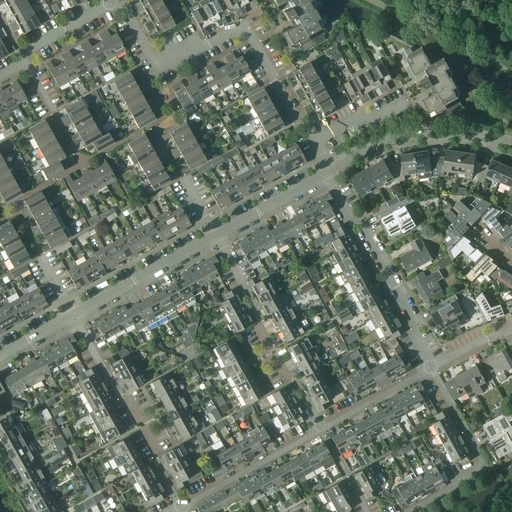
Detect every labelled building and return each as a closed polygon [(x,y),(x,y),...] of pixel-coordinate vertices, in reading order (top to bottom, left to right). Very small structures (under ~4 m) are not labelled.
[(0,5),(0,8),(1,10),(19,0),(4,0),(6,2),(0,5)] [(10,10),(13,15),(29,6),(25,0),(19,0),(1,10),(3,14),(10,10)] [(133,5),(136,9),(152,0),(139,0),(140,2),(133,5)] [(145,10),(148,15),(165,6),(161,0),(152,0),(136,9),(138,13),(145,10)] [(221,0),(214,0),(210,2),(224,26),(228,23),(224,16),(229,14),(221,0)] [(234,0),(221,0),(229,14),(235,11),(238,17),(242,15),(234,0)] [(246,0),(234,0),(242,15),(246,13),(243,6),(248,3),(246,0)] [(283,12),(288,21),(292,19),(295,25),(281,33),(289,48),(290,47),(294,48),(300,45),(304,52),(325,40),(320,30),(321,29),(321,28),(320,28),(315,21),(319,19),(314,9),(312,9),(308,2),(311,0),(273,0),(277,7),(289,0),(290,0),(293,6),(283,12)] [(210,2),(201,7),(210,24),(216,21),(220,28),(224,26),(210,2)] [(199,3),(189,9),(204,36),(209,34),(205,27),(210,24),(201,7),(199,3)] [(9,24),(11,28),(34,15),(29,6),(13,15),(16,21),(9,24)] [(144,24),(146,28),(170,15),(165,6),(148,15),(151,20),(144,24)] [(34,15),(11,28),(13,32),(20,28),(23,34),(40,25),(34,15)] [(170,15),(146,28),(148,32),(155,29),(158,34),(175,25),(170,15)] [(107,30),(103,32),(116,56),(126,50),(116,33),(111,37),(107,30)] [(103,41),(97,44),(106,61),(116,56),(103,32),(99,34),(103,41)] [(88,40),(84,43),(97,66),(106,61),(97,44),(92,47),(88,40)] [(84,52),(78,55),(88,71),(97,66),(84,43),(80,45),(84,52)] [(3,45),(0,46),(0,58),(15,50),(13,46),(6,50),(3,45)] [(458,98),(460,97),(455,89),(458,88),(452,77),(451,78),(447,70),(451,68),(445,58),(432,65),(422,47),(408,55),(408,56),(410,55),(414,63),(410,65),(416,75),(428,68),(432,75),(421,80),(427,90),(430,88),(434,94),(420,102),(428,116),(429,116),(433,117),(438,114),(442,121),(464,109),(458,98)] [(336,48),(329,52),(333,60),(340,56),(336,48)] [(69,51),(65,53),(78,77),(88,71),(78,55),(73,58),(69,51)] [(65,62),(59,65),(69,82),(78,77),(65,53),(61,55),(65,62)] [(232,53),(228,55),(241,78),(251,73),(242,56),(236,59),(232,53)] [(228,64),(223,67),(232,84),(241,78),(228,55),(224,57),(228,64)] [(371,64),(373,68),(386,92),(390,90),(387,83),(393,79),(381,58),(371,64)] [(295,76),(298,82),(315,73),(319,70),(314,60),(286,76),(288,80),(295,76)] [(69,82),(59,65),(54,68),(50,61),(46,64),(59,87),(69,82)] [(213,63),(209,65),(222,89),(232,84),(223,67),(217,70),(213,63)] [(373,68),(371,64),(362,69),(373,90),(379,87),(382,94),(386,92),(373,68)] [(209,74),(204,77),(213,94),(222,89),(209,65),(205,68),(209,74)] [(112,81),(118,91),(135,82),(132,76),(139,72),(136,68),(112,81)] [(373,90),(362,69),(352,74),(355,79),(368,102),(372,100),(368,93),(373,90)] [(294,91),(297,95),(320,82),(315,73),(298,82),(301,87),(294,91)] [(195,74),(191,76),(204,99),(213,94),(204,77),(198,80),(195,74)] [(190,85),(185,88),(184,88),(194,105),(204,99),(191,76),(186,78),(190,85)] [(368,102),(355,79),(345,84),(354,101),(360,98),(363,105),(368,102)] [(13,85),(8,88),(17,104),(27,99),(16,80),(12,83),(13,85)] [(184,88),(185,88),(181,81),(171,87),(187,114),(196,109),(194,105),(184,88)] [(118,91),(123,101),(147,87),(145,83),(138,87),(135,82),(118,91)] [(306,95),(309,101),(325,91),(320,82),(297,95),(299,99),(306,95)] [(257,83),(247,88),(250,93),(259,88),(257,83)] [(123,101),(128,110),(145,100),(142,95),(149,91),(147,87),(123,101)] [(246,98),(252,107),(269,98),(266,93),(268,92),(265,87),(246,98)] [(1,89),(0,89),(0,96),(8,110),(10,113),(19,108),(17,104),(8,88),(2,91),(1,89)] [(305,110),(307,114),(331,101),(325,91),(309,101),(312,106),(305,110)] [(60,118),(63,122),(87,108),(81,98),(64,108),(67,114),(60,118)] [(252,107),(257,117),(276,106),(274,102),(272,104),(269,98),(252,107)] [(128,110),(134,119),(157,106),(155,102),(148,106),(145,100),(128,110)] [(331,101),(307,114),(310,118),(316,114),(320,120),(336,111),(331,101)] [(157,106),(134,119),(139,129),(156,120),(153,114),(160,110),(157,106)] [(257,117),(262,126),(279,117),(276,112),(278,110),(276,106),(257,117)] [(72,122),(75,127),(92,118),(87,108),(63,122),(65,126),(72,122)] [(279,117),(262,126),(259,128),(264,138),(287,126),(284,121),(282,122),(279,117)] [(71,136),(73,141),(97,127),(92,118),(75,127),(78,133),(71,136)] [(28,128),(33,138),(57,125),(54,121),(48,125),(44,119),(28,128)] [(171,136),(174,142),(191,133),(185,123),(162,136),(165,140),(171,136)] [(33,138),(38,148),(55,138),(52,133),(59,129),(57,125),(33,138)] [(101,125),(97,127),(73,141),(75,145),(82,141),(85,146),(102,137),(102,136),(106,134),(101,125)] [(171,151),(173,155),(196,142),(200,140),(194,131),(191,133),(174,142),(177,147),(171,151)] [(102,137),(85,146),(88,150),(94,147),(98,152),(114,143),(108,133),(106,134),(102,136),(102,137)] [(127,143),(133,153),(156,140),(154,135),(147,139),(144,133),(127,143)] [(38,148),(44,157),(67,144),(65,140),(58,144),(55,138),(38,148)] [(268,139),(259,145),(262,150),(267,147),(266,147),(271,144),(268,139)] [(134,165),(138,162),(155,153),(152,147),(158,144),(156,140),(133,153),(128,155),(134,165)] [(182,155),(185,161),(201,151),(196,142),(173,155),(175,159),(182,155)] [(44,157),(49,166),(66,157),(63,152),(69,148),(67,144),(44,157)] [(296,144),(286,149),(296,166),(301,163),(302,165),(307,163),(296,144)] [(286,149),(277,155),(287,174),(292,171),(290,169),(296,166),(286,149)] [(449,171),(459,173),(461,153),(450,151),(450,150),(447,150),(446,154),(447,154),(446,161),(438,161),(438,163),(439,176),(439,177),(449,177),(449,171)] [(201,151),(185,161),(188,166),(181,170),(183,174),(207,161),(201,151)] [(429,151),(415,153),(418,173),(419,180),(439,177),(439,176),(438,163),(431,163),(429,151)] [(138,162),(143,171),(167,158),(164,154),(158,158),(155,153),(138,162)] [(405,175),(418,173),(415,153),(401,155),(403,167),(396,169),(400,182),(405,180),(405,175)] [(478,182),(478,181),(482,165),(483,163),(475,161),(475,158),(476,158),(477,154),(473,154),(461,153),(459,173),(466,174),(465,178),(478,182)] [(277,155),(267,160),(277,177),(282,174),(283,176),(287,174),(277,155)] [(102,165),(97,168),(106,185),(116,180),(103,156),(99,159),(102,165)] [(49,166),(42,170),(48,180),(64,171),(61,165),(68,161),(66,157),(49,166)] [(139,174),(144,183),(165,172),(162,166),(169,162),(167,158),(143,171),(139,174)] [(487,177),(499,182),(506,165),(493,159),(489,168),(482,165),(478,181),(484,183),(487,177)] [(267,160),(258,165),(269,184),(273,182),(271,180),(277,177),(267,160)] [(400,184),(400,182),(396,169),(395,165),(387,167),(384,161),(368,169),(378,187),(384,183),(385,184),(388,182),(388,181),(394,178),(397,185),(400,184)] [(210,169),(208,164),(198,170),(200,175),(210,169)] [(252,164),(246,167),(248,170),(258,187),(263,184),(265,186),(269,184),(258,165),(254,167),(252,164)] [(0,181),(12,175),(6,165),(0,168),(0,181)] [(511,167),(506,165),(499,182),(511,188),(508,194),(511,196),(511,167)] [(90,169),(86,171),(97,190),(106,185),(97,168),(92,171),(90,169)] [(372,190),(378,187),(368,169),(353,178),(362,196),(368,192),(368,193),(372,191),(372,190)] [(248,170),(239,176),(249,195),(253,192),(252,190),(258,187),(248,170)] [(83,176),(78,179),(87,196),(97,190),(86,171),(82,174),(83,176)] [(165,172),(144,183),(150,193),(177,178),(175,173),(168,177),(165,172)] [(0,193),(17,184),(12,175),(0,181),(0,193)] [(87,196),(78,179),(73,182),(69,175),(64,178),(77,201),(87,196)] [(239,176),(229,181),(239,198),(244,195),(245,197),(249,195),(239,176)] [(126,181),(122,183),(127,193),(131,190),(126,181)] [(229,181),(220,186),(230,205),(235,203),(233,201),(239,198),(229,181)] [(17,184),(0,193),(0,198),(2,198),(6,203),(22,194),(17,184)] [(169,186),(159,191),(162,196),(172,190),(169,186)] [(230,205),(220,186),(210,192),(219,209),(225,205),(226,208),(230,205)] [(20,210),(22,214),(46,201),(40,191),(24,200),(27,206),(20,210)] [(328,192),(314,201),(323,218),(325,222),(335,216),(330,207),(334,204),(335,204),(329,192),(328,192)] [(460,200),(453,208),(471,226),(481,216),(493,204),(482,199),(475,207),(471,204),(468,208),(460,200)] [(31,214),(34,220),(51,210),(46,201),(22,214),(25,218),(31,214)] [(306,203),(303,204),(314,223),(323,218),(314,201),(307,204),(306,203)] [(390,208),(381,213),(384,217),(382,218),(387,228),(384,229),(391,240),(396,237),(397,238),(405,234),(404,232),(416,226),(402,201),(390,208)] [(374,217),(381,213),(390,208),(386,202),(371,210),(374,217)] [(294,212),(295,213),(296,213),(304,229),(305,228),(314,223),(303,204),(300,206),(301,208),(294,212)] [(493,204),(481,216),(494,234),(498,231),(504,239),(511,232),(511,225),(509,227),(507,223),(503,227),(495,217),(503,208),(493,204)] [(31,229),(33,233),(60,218),(55,208),(51,210),(34,220),(37,225),(31,229)] [(181,208),(172,213),(182,232),(186,230),(185,228),(191,224),(181,208)] [(444,239),(448,250),(462,235),(471,226),(453,208),(445,216),(453,223),(449,227),(452,230),(444,239)] [(170,210),(160,215),(171,235),(177,232),(178,234),(182,232),(172,213),(170,210)] [(293,218),(288,221),(297,238),(307,233),(305,228),(304,229),(296,213),(295,213),(291,216),(293,218)] [(151,220),(152,222),(161,238),(160,238),(163,243),(167,240),(166,238),(171,235),(160,215),(151,220)] [(0,225),(0,238),(15,231),(12,225),(19,221),(16,217),(0,225)] [(42,233),(45,238),(65,227),(60,218),(33,233),(35,237),(42,233)] [(421,225),(414,229),(416,232),(429,225),(426,219),(420,223),(421,225)] [(281,221),(277,224),(288,244),(297,238),(288,221),(282,224),(281,221)] [(152,222),(142,227),(153,246),(157,243),(155,241),(160,238),(161,238),(152,222)] [(274,229),(269,231),(276,244),(275,245),(278,249),(288,244),(277,224),(272,226),(274,229)] [(336,228),(341,236),(347,232),(343,224),(336,228)] [(65,227),(45,238),(48,244),(41,248),(44,252),(71,237),(65,227)] [(142,227),(133,232),(142,249),(147,246),(148,248),(153,246),(142,227)] [(259,229),(256,230),(266,250),(275,245),(276,244),(269,231),(267,227),(260,230),(259,229)] [(254,234),(247,238),(257,255),(266,250),(256,230),(253,232),(254,234)] [(0,238),(0,243),(3,249),(27,236),(25,232),(18,236),(15,231),(0,238)] [(331,242),(337,251),(354,242),(350,235),(352,234),(350,231),(347,232),(341,236),(331,242)] [(133,232),(123,237),(134,256),(138,254),(137,252),(142,249),(133,232)] [(331,233),(322,238),(326,244),(335,239),(331,233)] [(463,250),(476,263),(483,255),(476,248),(478,246),(462,235),(448,250),(453,261),(463,250)] [(3,249),(9,259),(25,249),(22,244),(29,240),(27,236),(3,249)] [(123,237),(114,243),(123,259),(128,256),(130,258),(134,256),(123,237)] [(259,259),(257,255),(247,238),(232,246),(234,248),(239,257),(244,254),(247,260),(250,265),(259,259)] [(424,244),(421,239),(411,244),(414,249),(400,257),(409,273),(433,259),(424,244)] [(333,253),(339,263),(361,250),(359,247),(357,248),(354,242),(337,251),(333,253)] [(114,243),(104,248),(115,267),(119,265),(117,262),(123,259),(114,243)] [(67,249),(65,244),(55,249),(57,254),(67,249)] [(94,254),(95,256),(96,255),(104,270),(109,267),(110,269),(115,267),(104,248),(94,254)] [(25,249),(9,259),(14,269),(38,256),(35,251),(28,255),(25,249)] [(339,263),(344,272),(347,270),(360,263),(365,261),(361,254),(363,253),(361,250),(339,263)] [(494,282),(498,278),(497,278),(504,271),(498,266),(500,264),(484,253),(483,255),(476,263),(465,274),(473,281),(483,271),(494,282)] [(95,256),(86,261),(96,277),(101,274),(102,277),(107,274),(104,270),(96,255),(95,256)] [(215,256),(200,264),(209,281),(219,276),(216,270),(221,267),(215,256)] [(453,263),(450,258),(439,264),(441,269),(453,263)] [(86,261),(77,266),(87,285),(91,282),(90,280),(96,277),(86,261)] [(344,284),(348,282),(367,272),(365,268),(363,269),(360,263),(347,270),(344,272),(342,272),(343,273),(339,275),(344,284)] [(192,266),(189,267),(200,286),(209,281),(200,264),(193,267),(192,266)] [(26,265),(16,271),(19,276),(29,270),(26,265)] [(311,277),(318,273),(313,265),(306,269),(311,277)] [(87,285),(77,266),(67,271),(76,288),(82,285),(83,287),(87,285)] [(180,275),(183,279),(190,292),(191,291),(193,295),(202,290),(200,286),(189,267),(186,269),(187,271),(180,275)] [(439,270),(415,283),(425,301),(443,291),(438,281),(444,278),(439,270)] [(511,274),(505,270),(504,271),(497,278),(498,278),(511,288),(511,274)] [(348,282),(353,292),(371,282),(367,276),(369,275),(367,272),(348,282)] [(247,281),(255,297),(273,287),(276,285),(271,275),(261,280),(258,275),(247,281)] [(176,281),(173,282),(185,305),(195,299),(193,295),(191,291),(190,292),(183,279),(177,282),(176,281)] [(171,286),(164,289),(176,310),(185,305),(173,282),(170,284),(171,286)] [(353,292),(359,301),(378,291),(376,287),(374,288),(371,282),(353,292)] [(310,283),(305,286),(308,292),(313,288),(310,283)] [(38,287),(28,293),(39,312),(43,309),(42,307),(48,304),(38,287)] [(257,304),(259,307),(278,296),(273,287),(255,297),(259,303),(257,304)] [(220,303),(226,313),(243,303),(235,288),(224,295),(226,300),(220,303)] [(157,291),(154,293),(166,316),(176,310),(164,289),(158,293),(157,291)] [(364,311),(368,309),(368,308),(381,301),(378,295),(379,294),(378,291),(359,301),(364,311)] [(510,313),(506,303),(491,308),(483,292),(475,301),(486,322),(510,313)] [(28,293),(19,298),(28,315),(34,312),(35,314),(39,312),(28,293)] [(152,296),(145,300),(157,321),(166,316),(154,293),(151,295),(152,296)] [(217,294),(211,297),(216,305),(221,302),(217,294)] [(465,313),(463,314),(457,302),(459,301),(455,295),(442,302),(432,308),(435,313),(432,315),(437,323),(439,322),(445,333),(462,324),(469,320),(465,313)] [(266,316),(270,313),(283,306),(283,305),(278,296),(259,307),(261,310),(262,309),(266,316)] [(19,298),(10,303),(20,322),(24,320),(23,318),(28,315),(19,298)] [(368,309),(373,318),(393,307),(391,304),(389,305),(385,298),(381,301),(368,308),(368,309)] [(138,302),(135,303),(147,326),(157,321),(145,300),(139,303),(138,302)] [(10,303),(0,309),(9,325),(15,322),(16,324),(20,322),(10,303)] [(127,310),(126,310),(134,323),(133,324),(138,332),(147,326),(135,303),(132,305),(133,307),(127,310)] [(226,313),(231,322),(250,312),(249,309),(247,310),(243,303),(226,313)] [(271,319),(273,324),(293,313),(287,303),(283,305),(283,306),(270,313),(273,318),(271,319)] [(342,310),(340,305),(334,308),(337,313),(342,310)] [(117,308),(114,309),(124,329),(133,324),(134,323),(126,310),(127,310),(124,306),(118,310),(117,308)] [(375,329),(379,327),(396,317),(392,311),(394,310),(393,307),(373,318),(370,320),(375,329)] [(0,309),(0,308),(0,330),(1,333),(5,330),(4,328),(9,325),(0,309)] [(111,313),(105,317),(115,334),(124,329),(114,309),(111,311),(111,313)] [(250,312),(231,322),(228,324),(233,334),(254,322),(250,316),(252,315),(250,312)] [(278,327),(281,332),(298,322),(293,313),(273,324),(275,328),(278,327)] [(115,334),(105,317),(90,325),(96,336),(102,333),(105,339),(115,334)] [(396,317),(379,327),(384,337),(390,334),(393,339),(404,333),(396,317)] [(298,322),(281,332),(284,337),(281,338),(284,343),(304,332),(298,322)] [(323,327),(326,332),(335,327),(332,322),(323,327)] [(72,335),(57,343),(67,360),(77,355),(74,349),(79,346),(72,335)] [(292,352),(295,357),(312,347),(306,337),(287,348),(289,353),(292,352)] [(192,338),(182,344),(185,348),(193,344),(194,341),(192,338)] [(214,348),(219,358),(238,347),(237,344),(235,345),(231,338),(214,348)] [(199,343),(196,342),(195,349),(197,354),(203,351),(199,343)] [(50,345),(47,346),(58,366),(67,360),(57,343),(51,347),(50,345)] [(185,348),(182,344),(175,348),(177,353),(185,348)] [(295,363),(297,368),(321,355),(315,345),(312,347),(295,357),(297,362),(295,363)] [(38,354),(40,358),(41,358),(48,371),(49,371),(58,366),(47,346),(44,348),(45,350),(38,354)] [(397,354),(388,360),(397,377),(412,369),(399,346),(394,348),(397,354)] [(219,358),(225,367),(242,357),(238,351),(240,350),(238,347),(219,358)] [(483,362),(486,367),(489,374),(494,371),(500,382),(508,378),(505,372),(511,368),(511,359),(506,349),(483,362)] [(124,350),(118,353),(121,358),(127,355),(124,350)] [(107,359),(115,374),(133,365),(127,355),(121,358),(118,353),(107,359)] [(302,371),(305,375),(305,376),(318,368),(318,369),(323,366),(322,366),(326,364),(321,355),(297,368),(300,372),(302,371)] [(174,358),(178,364),(183,361),(181,358),(175,356),(174,358)] [(199,357),(193,360),(198,369),(204,366),(199,357)] [(226,378),(230,376),(249,366),(247,363),(246,364),(242,357),(225,367),(221,369),(226,378)] [(35,358),(30,361),(41,380),(51,375),(49,371),(48,371),(41,358),(40,358),(36,361),(35,358)] [(388,360),(379,365),(389,384),(392,383),(391,381),(397,377),(388,360)] [(27,366),(22,368),(32,386),(41,380),(30,361),(26,363),(27,366)] [(117,382),(119,385),(138,374),(133,365),(115,374),(119,381),(117,382)] [(379,365),(369,370),(376,383),(376,384),(378,388),(386,384),(387,385),(389,384),(379,365)] [(477,365),(464,372),(477,395),(483,392),(480,386),(492,379),(489,374),(486,367),(480,370),(477,365)] [(77,383),(83,393),(103,381),(95,366),(84,372),(87,377),(77,383)] [(230,376),(235,386),(253,376),(249,370),(251,369),(249,366),(230,376)] [(367,366),(357,371),(366,389),(368,391),(372,389),(371,386),(376,384),(376,383),(369,370),(367,366)] [(16,369),(11,371),(22,391),(32,386),(22,368),(17,371),(16,369)] [(303,385),(304,388),(323,378),(318,369),(318,368),(305,376),(305,375),(300,378),(304,384),(303,385)] [(22,391),(11,371),(7,374),(8,376),(3,379),(12,396),(22,391)] [(366,389),(357,371),(347,377),(350,383),(345,386),(351,397),(366,389)] [(83,372),(76,376),(79,381),(86,377),(83,372)] [(138,374),(119,385),(121,388),(122,387),(126,393),(147,382),(142,372),(138,374)] [(471,399),(477,395),(464,372),(447,381),(445,383),(455,400),(457,399),(467,393),(471,399)] [(152,389),(154,394),(174,383),(169,373),(151,382),(154,388),(152,389)] [(235,386),(240,395),(259,385),(258,382),(256,383),(253,376),(235,386)] [(308,391),(311,397),(328,387),(323,378),(304,388),(306,392),(308,391)] [(83,393),(88,402),(110,389),(109,386),(107,387),(103,381),(83,393)] [(159,397),(162,402),(179,392),(174,383),(154,394),(157,398),(159,397)] [(420,383),(405,391),(415,408),(424,403),(429,412),(435,409),(420,383)] [(271,394),(277,404),(296,393),(294,390),(292,391),(288,384),(271,394)] [(259,385),(240,395),(246,405),(263,396),(259,389),(261,388),(259,385)] [(328,387),(311,397),(320,412),(331,406),(328,400),(334,397),(328,387)] [(88,402),(93,411),(96,409),(97,410),(110,402),(110,403),(114,400),(110,393),(112,392),(110,389),(88,402)] [(398,393),(394,395),(405,414),(415,408),(405,391),(399,395),(398,393)] [(163,408),(165,412),(185,401),(179,392),(162,402),(165,407),(163,408)] [(277,404),(282,413),(299,404),(296,397),(297,396),(296,393),(277,404)] [(221,395),(214,398),(219,407),(225,403),(221,395)] [(386,402),(388,406),(389,406),(396,419),(405,414),(394,395),(391,396),(392,398),(386,402)] [(170,415),(173,421),(190,411),(185,401),(165,412),(167,417),(170,415)] [(93,411),(89,413),(94,423),(117,411),(115,408),(113,409),(110,403),(110,402),(97,410),(96,409),(93,411)] [(36,413),(41,410),(37,404),(32,407),(36,413)] [(299,404),(282,413),(287,423),(293,420),(296,425),(308,419),(299,404)] [(229,410),(226,405),(220,408),(223,413),(229,410)] [(381,408),(378,409),(389,429),(391,432),(400,427),(398,423),(399,423),(396,419),(389,406),(388,406),(382,410),(381,408)] [(376,413),(370,416),(379,434),(389,429),(378,409),(375,411),(376,413)] [(432,424),(437,434),(454,424),(446,409),(435,415),(438,421),(432,424)] [(117,411),(94,423),(99,433),(120,421),(117,415),(118,414),(117,411)] [(173,427),(175,431),(195,420),(190,411),(173,421),(175,426),(173,427)] [(511,419),(511,414),(510,411),(484,425),(488,432),(492,440),(490,441),(497,454),(503,451),(504,453),(511,448),(511,427),(509,421),(511,419)] [(258,418),(262,424),(270,419),(266,413),(258,418)] [(0,433),(15,426),(10,416),(0,421),(0,433)] [(56,420),(59,424),(65,421),(62,416),(56,420)] [(362,418),(359,420),(370,439),(379,434),(370,416),(363,420),(362,418)] [(199,418),(195,420),(175,431),(178,436),(180,434),(183,440),(205,428),(199,418)] [(357,423),(351,427),(360,444),(362,448),(372,443),(370,439),(359,420),(356,422),(357,423)] [(468,425),(471,431),(480,426),(476,420),(468,425)] [(120,421),(99,433),(105,443),(127,429),(125,426),(124,427),(120,421)] [(215,426),(218,430),(224,426),(222,422),(215,426)] [(413,428),(416,432),(425,427),(422,423),(413,428)] [(262,424),(252,430),(261,447),(262,447),(277,439),(270,428),(265,430),(262,424)] [(437,434),(442,443),(461,433),(459,430),(458,431),(454,424),(437,434)] [(0,440),(0,444),(1,446),(20,435),(15,426),(0,433),(0,439),(1,440),(0,440)] [(67,426),(61,429),(66,439),(72,435),(67,426)] [(203,432),(206,437),(215,432),(212,427),(203,432)] [(343,429),(340,430),(351,449),(360,444),(351,427),(344,430),(343,429)] [(55,437),(60,434),(57,428),(51,430),(55,437)] [(242,435),(244,440),(245,439),(252,452),(257,449),(258,452),(263,449),(262,447),(261,447),(252,430),(242,435)] [(351,449),(340,430),(337,432),(338,434),(331,438),(341,455),(351,449)] [(442,443),(447,453),(465,443),(461,437),(463,436),(461,433),(442,443)] [(5,449),(8,454),(26,444),(20,435),(1,446),(3,450),(5,449)] [(130,435),(107,448),(112,458),(134,446),(130,440),(132,439),(130,435)] [(62,437),(53,442),(58,451),(67,446),(62,437)] [(244,440),(235,445),(246,464),(249,462),(248,460),(255,457),(252,452),(245,439),(244,440)] [(415,440),(409,443),(413,449),(418,446),(415,440)] [(26,444),(8,454),(11,459),(9,460),(11,465),(31,454),(36,451),(31,441),(26,444)] [(315,444),(312,446),(323,465),(325,470),(335,464),(323,442),(316,446),(315,444)] [(465,443),(447,453),(453,463),(459,459),(462,465),(473,458),(465,443)] [(76,456),(82,453),(77,445),(72,448),(76,456)] [(235,445),(226,450),(236,467),(242,464),(243,465),(246,464),(235,445)] [(122,465),(141,454),(139,451),(137,452),(134,446),(112,458),(118,468),(122,465)] [(163,463),(164,466),(183,456),(178,446),(161,455),(164,462),(163,463)] [(236,467),(226,450),(224,446),(214,452),(219,461),(209,467),(215,478),(236,467)] [(310,450),(304,453),(313,470),(323,465),(312,446),(309,448),(310,450)] [(405,446),(400,449),(402,452),(403,455),(408,452),(405,446)] [(296,455),(293,457),(304,476),(313,470),(304,453),(297,457),(296,455)] [(16,468),(19,473),(36,463),(31,454),(11,465),(14,469),(16,468)] [(58,458),(50,463),(52,466),(68,458),(66,454),(58,458)] [(127,475),(132,473),(132,472),(145,465),(144,464),(141,459),(143,458),(141,454),(122,465),(127,475)] [(168,468),(172,475),(193,463),(188,454),(184,456),(183,456),(164,466),(166,469),(168,468)] [(291,460),(285,464),(294,481),(304,476),(293,457),(290,458),(291,460)] [(439,458),(433,461),(436,467),(442,463),(439,458)] [(79,461),(82,467),(87,464),(85,459),(79,461)] [(432,461),(422,466),(425,471),(435,489),(440,486),(441,488),(446,486),(444,483),(443,480),(438,471),(435,466),(432,461)] [(132,473),(137,482),(156,471),(154,468),(152,469),(149,462),(144,464),(145,465),(132,472),(132,473)] [(19,480),(22,484),(42,473),(36,463),(19,473),(21,478),(19,480)] [(193,463),(172,475),(180,489),(191,483),(203,477),(200,471),(199,472),(193,463)] [(278,465),(274,467),(285,486),(294,481),(285,464),(278,467),(278,465)] [(354,474),(359,484),(377,474),(371,464),(354,474)] [(54,471),(52,467),(44,472),(46,476),(54,471)] [(272,471),(266,474),(273,487),(275,492),(285,486),(274,467),(271,469),(272,471)] [(81,474),(78,468),(72,472),(75,478),(81,474)] [(92,469),(86,473),(91,482),(97,479),(92,469)] [(256,471),(253,473),(264,492),(273,487),(266,474),(264,469),(257,473),(256,471)] [(137,482),(142,491),(159,481),(156,475),(158,474),(156,471),(137,482)] [(425,471),(416,477),(427,497),(431,494),(430,492),(435,489),(425,471)] [(377,474),(359,484),(368,499),(379,493),(376,487),(385,483),(385,481),(380,472),(377,474)] [(27,487),(29,492),(42,485),(43,485),(46,483),(47,483),(42,473),(22,484),(24,488),(27,487)] [(251,477),(245,480),(254,498),(264,492),(253,473),(250,475),(251,477)] [(412,479),(406,482),(416,499),(421,496),(422,499),(427,497),(416,477),(413,473),(409,475),(412,479)] [(83,486),(88,484),(83,475),(78,478),(83,486)] [(96,480),(91,483),(96,491),(101,488),(96,480)] [(245,480),(225,491),(231,503),(241,497),(245,503),(254,498),(245,480)] [(159,481),(142,491),(147,501),(142,504),(145,509),(168,496),(159,481)] [(327,502),(330,500),(347,491),(342,481),(321,492),(327,502)] [(387,495),(387,497),(393,499),(395,498),(398,503),(401,508),(416,499),(406,482),(391,490),(393,494),(388,492),(387,495)] [(27,502),(29,505),(51,492),(46,483),(43,485),(42,485),(29,492),(25,494),(29,501),(27,502)] [(323,488),(320,483),(311,488),(314,493),(323,488)] [(88,485),(84,487),(89,496),(93,494),(88,485)] [(196,507),(198,511),(214,511),(215,511),(231,503),(225,491),(196,507)] [(347,491),(330,500),(336,511),(344,511),(356,506),(347,491)] [(32,507),(34,511),(37,511),(56,502),(51,492),(29,505),(30,508),(32,507)] [(102,493),(93,498),(96,503),(104,498),(102,493)] [(93,498),(84,503),(87,509),(96,504),(93,498)] [(310,498),(306,501),(311,511),(315,508),(310,498)] [(56,502),(37,511),(60,511),(62,511),(56,502)]
